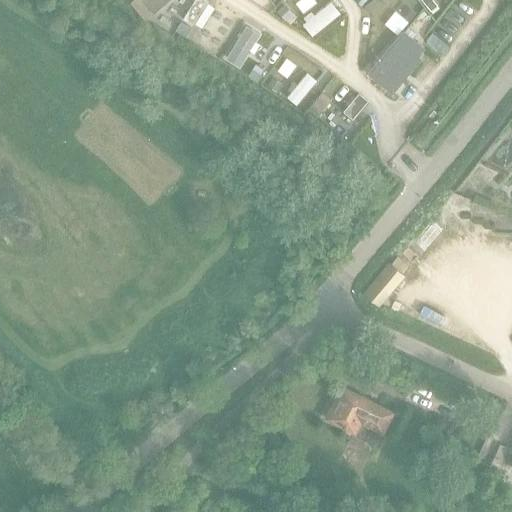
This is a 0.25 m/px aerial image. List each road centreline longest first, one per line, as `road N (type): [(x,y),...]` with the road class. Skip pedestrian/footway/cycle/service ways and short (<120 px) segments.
road 1 (tertiary): [(77,511),(318,302)]
road 2 (tertiary): [(318,302),(511,69)]
road 3 (tertiary): [(511,392),(318,302)]
road 4 (unknown): [(497,0),(490,27),(398,124)]
road 5 (unknown): [(364,82),(242,0)]
